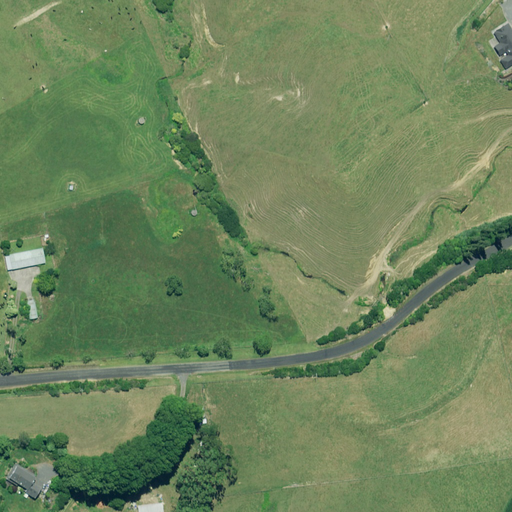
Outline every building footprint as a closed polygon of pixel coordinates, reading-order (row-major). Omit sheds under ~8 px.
[(511,63),(511,29),(508,23),(504,26),(503,25),(494,30),(495,31),(491,33),(498,43),(493,46),(499,55),(505,51),(508,55),(499,60),(505,69),(511,63)] [(46,263),(43,249),(5,256),(7,270),(46,263)] [(37,309),(35,295),(27,296),(28,310),(37,309)] [(25,493),(24,495),(28,498),(30,496),(34,498),(42,485),(34,479),(35,477),(17,465),(8,478),(25,489),(23,491),(25,493)] [(164,511),(163,503),(137,506),(137,511),(164,511)]
